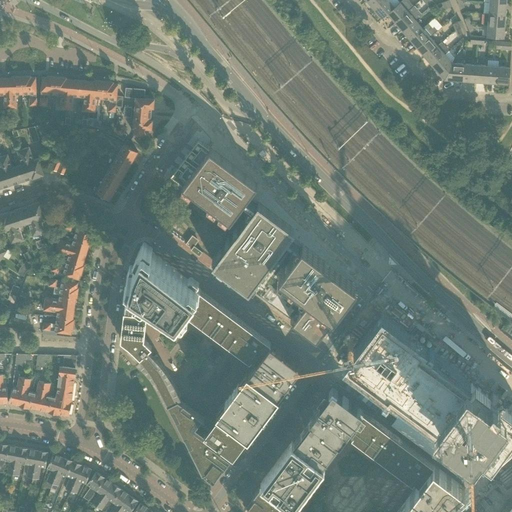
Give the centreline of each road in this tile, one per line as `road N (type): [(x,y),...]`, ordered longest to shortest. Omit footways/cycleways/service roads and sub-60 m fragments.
road 1 (residential): [(112,42),(204,105),(375,282)]
road 2 (secondary): [(511,360),(395,256),(274,129)]
road 3 (residential): [(320,361),(156,235),(126,223)]
road 4 (residential): [(511,97),(436,90),(350,0)]
road 5 (secondary): [(112,42),(186,55),(225,104),(274,129)]
road 6 (residential): [(320,361),(472,474)]
road 7 (residential): [(208,511),(320,361)]
road 8 (secondary): [(274,129),(158,0)]
road 9 (residential): [(0,201),(46,188),(126,223)]
road 10 (residential): [(126,223),(116,226),(99,274),(91,345)]
road 11 (residential): [(106,346),(132,232),(126,223)]
